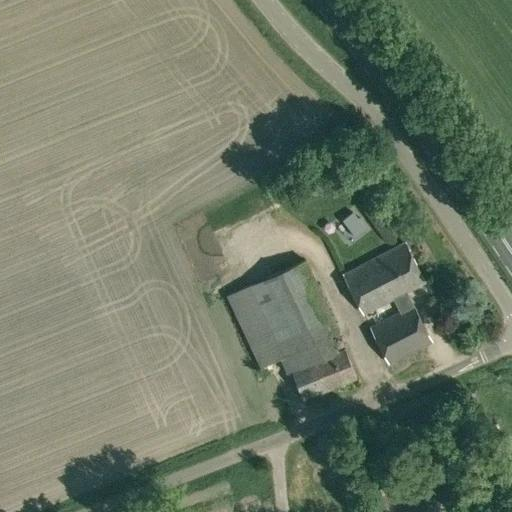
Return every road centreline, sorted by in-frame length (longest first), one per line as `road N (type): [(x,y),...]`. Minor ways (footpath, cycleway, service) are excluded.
road 1 (unclassified): [(88,511),(511,341)]
road 2 (unclassified): [(265,0),(406,150),(511,311)]
road 3 (primary): [(511,250),(324,0)]
